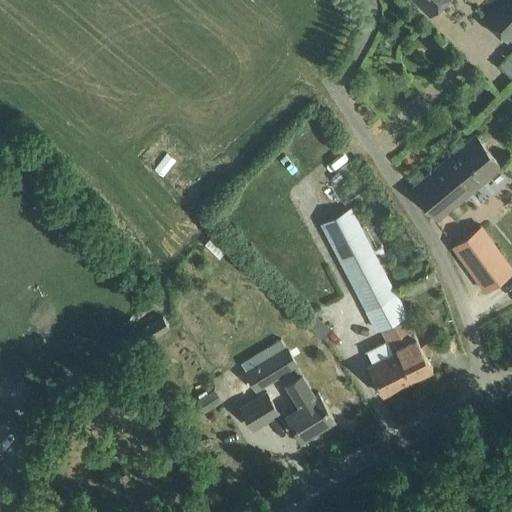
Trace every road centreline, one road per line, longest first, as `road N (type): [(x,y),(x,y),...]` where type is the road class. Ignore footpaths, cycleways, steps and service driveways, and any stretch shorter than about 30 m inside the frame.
road 1 (residential): [(486,397),(478,349),(448,270),(335,86),(371,23),(371,0)]
road 2 (unclassified): [(278,502),(486,397)]
